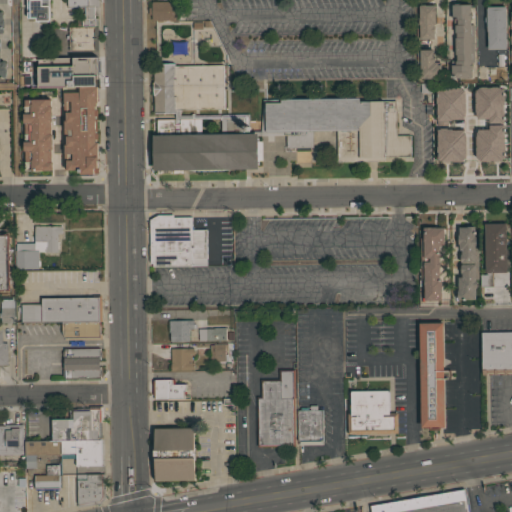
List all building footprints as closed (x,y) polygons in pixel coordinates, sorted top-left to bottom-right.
[(48,0),(49,20),(27,20),(27,12),(29,12),(29,8),(27,8),(27,0),(48,0)] [(98,0),(98,15),(94,15),(94,18),(97,17),(97,25),(82,25),(82,18),(84,18),(84,6),(67,6),(67,0),(98,0)] [(177,1),(178,21),(172,21),(172,20),(162,20),(162,21),(157,22),(157,20),(151,20),(151,14),(148,14),(148,7),(151,7),(151,1),(177,1)] [(420,5),(420,4),(425,4),(425,5),(435,5),(435,6),(436,14),(435,14),(435,24),(434,24),(434,25),(434,32),(434,38),(419,38),(419,37),(416,37),(416,21),(418,21),(418,17),(419,17),(419,5),(420,5)] [(463,77),(461,4),(442,5),(444,78),(463,77)] [(474,61),(471,62),(472,62),(472,67),(471,67),(471,77),(470,77),(470,78),(464,78),(464,77),(451,77),(451,64),(455,64),(455,60),(456,60),(456,54),(455,54),(455,37),(456,37),(456,32),(455,32),(454,24),(457,24),(457,19),(452,19),(452,4),(470,4),(470,12),(471,12),(471,17),(470,17),(470,24),(473,24),(474,61)] [(511,4),(501,5),(504,77),(511,76),(511,4)] [(506,48),(504,48),(504,53),(495,53),(495,49),(487,49),(487,31),(486,22),(484,22),(484,17),(486,17),(486,8),(487,8),(487,6),(505,6),(506,48)] [(98,50),(69,51),(68,27),(97,26),(98,50)] [(433,49),(433,55),(434,55),(434,62),(440,62),(440,77),(420,78),(420,74),(419,74),(419,73),(417,73),(416,49),(433,49)] [(489,52),(482,50),(479,66),(492,69),(497,51),(490,49),(489,52)] [(80,62),(80,60),(86,60),(86,66),(90,66),(90,76),(86,76),(86,79),(64,79),(64,62),(80,62)] [(183,170),(183,173),(157,174),(157,170),(153,170),(153,135),(156,135),(156,119),(175,119),(175,112),(154,113),(154,94),(153,94),(152,82),(154,82),(153,63),(174,63),(174,65),(223,64),(223,108),(180,109),(180,115),(248,114),(249,132),(260,132),(262,99),(359,97),(359,101),(396,100),(396,135),(410,135),(410,156),(384,157),(384,161),(337,162),(336,130),(312,131),(312,147),(286,147),(286,135),(258,135),(258,168),(183,170)] [(62,90),(80,90),(80,86),(98,86),(98,102),(97,102),(97,105),(96,105),(96,142),(98,142),(98,169),(94,169),(94,174),(77,174),(76,172),(63,172),(62,90)] [(493,122),(494,88),(466,87),(465,121),(493,122)] [(51,99),(52,170),(25,170),(25,150),(24,150),(24,141),(25,141),(25,122),(24,122),(23,113),(25,113),(24,99),(51,99)] [(441,122),(440,116),(456,116),(456,138),(471,138),(472,160),(461,161),(461,158),(433,158),(433,122),(441,122)] [(467,129),(466,161),(494,162),(494,125),(480,125),(480,130),(467,129)] [(157,214),(173,214),(173,217),(192,217),(192,230),(206,229),(206,265),(152,266),(152,263),(150,263),(149,219),(157,214)] [(505,223),(506,272),(493,272),(493,286),(481,286),(480,274),(486,274),(486,272),(485,272),(484,223),(505,223)] [(61,226),(61,233),(58,233),(57,251),(38,251),(38,268),(15,269),(15,250),(16,250),(15,243),(33,243),(34,225),(61,226)] [(467,227),(467,226),(474,226),(474,236),(476,236),(476,246),(475,246),(475,247),(478,247),(478,279),(475,279),(475,280),(476,280),(476,288),(475,288),(475,299),(457,299),(457,290),(458,290),(458,277),(461,277),(461,273),(460,273),(460,265),(461,265),(461,262),(460,262),(460,254),(461,254),(461,250),(459,250),(459,244),(458,244),(458,234),(458,227),(467,227)] [(423,238),(423,227),(444,227),(444,244),(439,244),(439,278),(441,278),(442,300),(424,300),(424,280),(421,280),(420,238),(423,238)] [(464,227),(447,227),(449,300),(466,299),(464,227)] [(413,301),(430,300),(429,245),(434,245),(433,228),(412,228),(413,301)] [(0,233),(9,233),(10,290),(0,290),(0,233)] [(62,321),(21,322),(21,304),(41,304),(41,298),(88,297),(88,295),(101,295),(101,321),(99,321),(62,321)] [(0,300),(1,300),(1,297),(13,296),(14,321),(1,322),(0,300)] [(193,320),(193,323),(195,323),(195,328),(188,328),(189,341),(170,341),(170,332),(169,332),(169,320),(193,320)] [(99,333),(101,333),(101,339),(64,340),(64,337),(62,333),(62,321),(99,321),(99,333)] [(441,323),(443,427),(439,427),(439,430),(427,430),(427,427),(419,427),(418,323),(441,323)] [(213,329),(213,328),(224,328),(225,340),(197,341),(197,329),(213,329)] [(511,372),(506,372),(506,374),(504,374),(504,373),(496,373),(496,374),(494,374),(494,373),(486,373),(486,374),(482,374),(481,332),(511,331),(511,372)] [(213,345),(213,344),(227,343),(227,348),(225,348),(225,361),(210,361),(210,345),(213,345)] [(99,348),(99,351),(98,351),(99,367),(100,367),(100,370),(99,370),(99,376),(65,376),(64,369),(64,357),(64,349),(99,348)] [(194,348),(194,355),(191,355),(191,362),(194,362),(194,370),(170,370),(170,348),(194,348)] [(295,398),(293,398),(295,446),(257,447),(256,397),(261,396),(260,379),(279,379),(278,369),(294,369),(295,398)] [(172,379),(172,384),(185,384),(186,391),(184,391),(184,399),(155,399),(154,379),(172,379)] [(347,413),(350,413),(350,391),(388,390),(389,413),(397,413),(397,433),(347,434),(347,413)] [(308,411),(308,406),(316,406),(316,411),(320,411),(321,445),(295,446),(295,411),(308,411)] [(51,420),(68,419),(68,409),(76,409),(76,408),(88,408),(88,407),(102,407),(103,422),(100,423),(100,440),(59,441),(51,441),(51,420)] [(23,454),(0,454),(0,425),(5,425),(5,424),(23,424),(23,454)] [(194,428),(194,447),(195,447),(196,459),(195,459),(195,480),(155,480),(154,428),(194,428)] [(103,439),(104,466),(75,466),(74,453),(59,454),(59,441),(100,440),(103,439)] [(59,441),(59,454),(59,455),(59,465),(58,465),(58,489),(34,490),(34,475),(45,475),(45,455),(35,455),(35,468),(24,469),(24,442),(51,441),(59,441)] [(105,498),(101,503),(78,507),(77,479),(87,479),(87,474),(104,474),(105,498)] [(371,511),(370,505),(464,489),(467,511),(371,511)]
